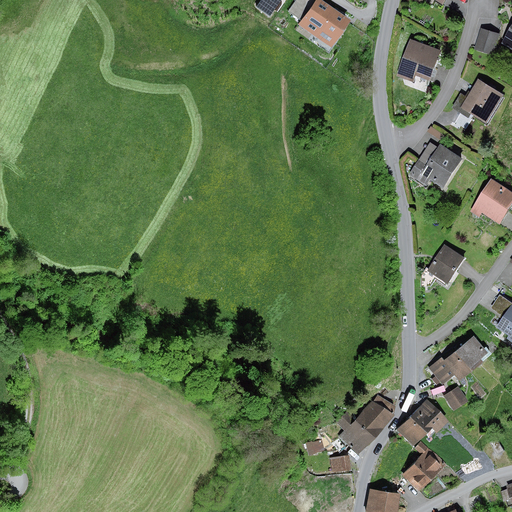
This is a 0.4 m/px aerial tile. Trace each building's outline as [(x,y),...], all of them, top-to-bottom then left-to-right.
[(261,0),(257,6),(270,16),(281,0),(261,0)] [(302,21),(317,1),(314,0),(296,0),(288,12),(302,21)] [(350,21),(320,0),(317,0),(317,1),(302,21),(299,26),(332,48),(350,21)] [(501,32),(484,27),(477,49),(494,54),(501,32)] [(411,40),(398,74),(413,80),(415,74),(429,80),(440,51),(411,40)] [(504,95),(478,79),(470,92),(468,91),(465,96),(461,93),(451,108),(468,118),(471,114),(486,123),(504,95)] [(430,143),(419,160),(427,166),(439,149),(430,143)] [(462,159),(441,145),(439,149),(427,166),(419,160),(409,175),(427,186),(431,180),(443,188),(462,159)] [(511,207),(511,188),(495,178),(476,206),(502,223),(511,207)] [(429,269),(428,270),(447,283),(464,258),(445,245),(429,269)] [(491,308),(504,317),(511,306),(511,305),(511,303),(499,295),(491,308)] [(511,306),(504,317),(497,327),(509,336),(507,338),(511,342),(511,306)] [(473,336),(455,351),(471,371),(491,354),(486,347),(484,348),(473,336)] [(442,357),(429,368),(436,376),(432,379),(437,385),(441,382),(443,384),(454,375),(459,380),(471,371),(455,351),(444,360),(442,357)] [(456,388),(443,396),(451,410),(464,402),(456,388)] [(363,411),(356,420),(376,438),(394,415),(395,406),(377,395),(373,402),(372,401),(362,411),(363,411)] [(427,401),(411,418),(427,434),(432,428),(437,432),(448,421),(427,401)] [(376,438),(356,420),(347,411),(336,422),(345,431),(338,436),(358,454),(376,438)] [(427,434),(411,418),(397,431),(414,447),(427,434)] [(311,441),(305,443),(308,455),(324,451),(322,440),(312,443),(311,441)] [(338,440),(333,445),(339,453),(345,448),(338,440)] [(422,455),(428,449),(421,442),(415,448),(422,455)] [(422,455),(403,475),(419,491),(445,465),(428,449),(422,455)] [(347,456),(331,458),(332,472),(349,470),(347,456)] [(477,476),(487,470),(478,456),(469,462),(477,476)] [(331,511),(332,506),(353,504),(350,474),(318,478),(317,499),(313,499),(312,511),(310,511),(309,511),(331,511)] [(511,484),(506,486),(507,489),(500,492),(504,502),(511,500),(511,503),(511,484)] [(400,494),(370,489),(366,511),(373,511),(397,511),(398,506),(400,494)]
